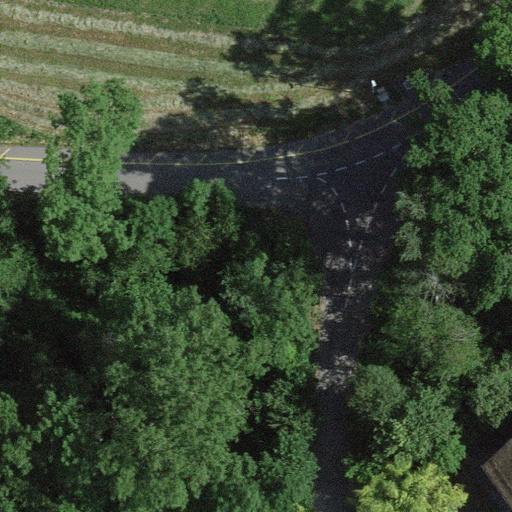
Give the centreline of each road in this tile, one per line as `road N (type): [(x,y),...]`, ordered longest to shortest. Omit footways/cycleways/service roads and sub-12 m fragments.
road 1 (residential): [(372,167),(219,181),(0,159)]
road 2 (residential): [(372,167),(354,278),(337,511)]
road 3 (residential): [(511,61),(372,167)]
